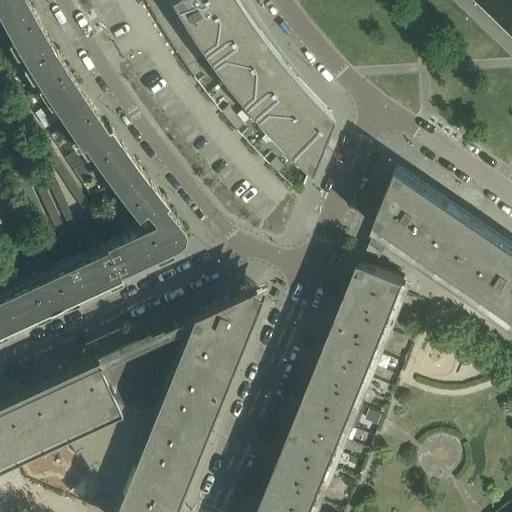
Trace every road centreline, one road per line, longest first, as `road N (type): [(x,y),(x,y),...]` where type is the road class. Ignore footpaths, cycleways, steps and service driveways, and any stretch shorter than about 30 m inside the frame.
road 1 (residential): [(243,251),(134,114),(62,0)]
road 2 (residential): [(243,251),(0,364)]
road 3 (residential): [(213,511),(311,270)]
road 4 (residential): [(311,270),(376,104)]
road 5 (residential): [(376,104),(511,193)]
road 6 (residential): [(376,104),(281,0)]
